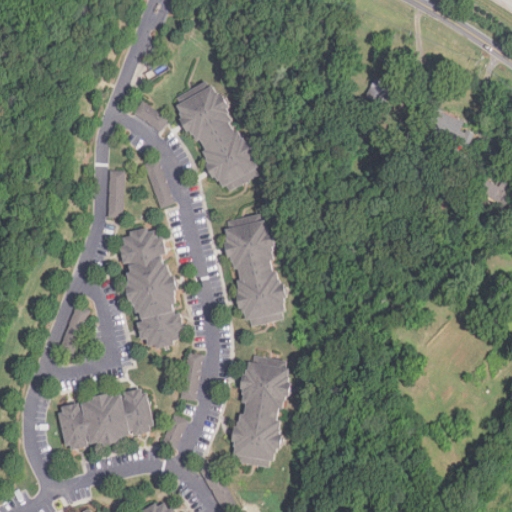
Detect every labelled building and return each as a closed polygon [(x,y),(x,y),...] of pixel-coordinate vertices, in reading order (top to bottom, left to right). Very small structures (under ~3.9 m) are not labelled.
[(366,97),(383,106),(393,87),(375,78),(366,97)] [(180,102),(223,193),(262,175),(218,84),(180,102)] [(169,119),(143,101),(134,114),(160,131),(169,119)] [(474,132),(463,127),(465,122),(436,109),(428,127),(469,145),(474,132)] [(161,208),(175,202),(159,159),(145,165),(161,208)] [(109,217),(125,217),(125,170),(109,170),(109,217)] [(511,178),(506,175),(501,186),(485,178),(479,190),(511,207),(511,205),(511,178)] [(448,210),(454,194),(433,186),(427,202),(448,210)] [(230,230),(255,326),(297,315),(272,219),(230,230)] [(165,227),(124,233),(141,348),(182,342),(165,227)] [(90,310),(77,306),(62,348),(75,353),(90,310)] [(191,351),(185,398),(199,401),(207,353),(191,351)] [(293,369),(250,361),(231,459),(274,467),(293,369)] [(155,431),(145,387),(59,407),(70,451),(155,431)] [(163,444),(176,449),(188,420),(174,415),(163,444)] [(238,503),(213,462),(200,470),(225,511),(238,503)] [(147,511),(180,511),(173,499),(147,511)]
